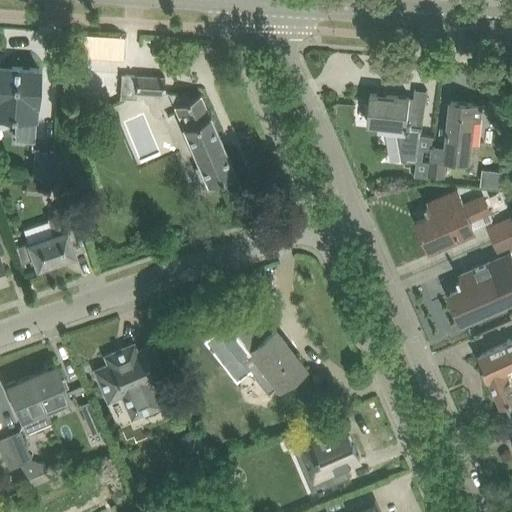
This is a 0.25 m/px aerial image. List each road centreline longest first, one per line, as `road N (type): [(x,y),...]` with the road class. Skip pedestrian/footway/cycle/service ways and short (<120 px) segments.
road 1 (residential): [(0,336),(320,225)]
road 2 (residential): [(486,511),(354,210)]
road 3 (residential): [(320,225),(443,511)]
road 4 (unclassified): [(222,0),(320,225)]
road 5 (tertiary): [(511,17),(267,2)]
road 6 (unclassified): [(354,210),(267,2)]
